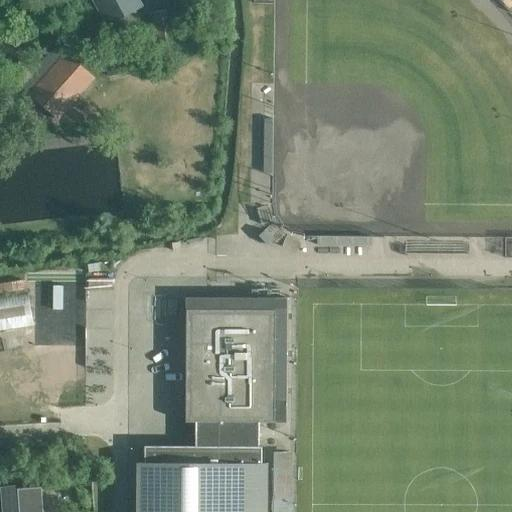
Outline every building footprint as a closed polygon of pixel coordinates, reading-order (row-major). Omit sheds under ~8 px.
[(139,0),(93,0),(107,26),(143,6),(139,0)] [(178,8),(156,11),(152,12),(157,44),(159,44),(161,54),(185,51),(184,50),(193,48),(191,40),(183,41),(183,40),(184,40),(178,8)] [(108,74),(132,70),(128,43),(103,47),(108,74)] [(30,98),(66,56),(60,51),(56,47),(51,52),(19,89),(30,98)] [(66,56),(30,98),(56,121),(92,79),(66,56)] [(272,173),(272,119),(264,119),(263,173),(272,173)] [(371,245),(371,237),(317,237),(317,245),(371,245)] [(113,285),(113,276),(89,276),(90,285),(113,285)] [(68,280),(44,284),(60,381),(84,377),(68,280)] [(0,329),(34,324),(29,294),(0,298),(0,329)] [(287,298),(186,297),(185,422),(196,422),(195,446),(144,446),(145,462),(262,462),(262,447),(259,447),(259,422),(286,422),(287,298)] [(292,511),(292,454),(274,454),(273,511),(292,511)] [(145,462),(137,462),(136,511),(268,511),(268,462),(262,462),(145,462)] [(0,511),(14,511),(13,487),(1,487),(1,482),(0,481),(0,511)] [(42,511),(41,487),(17,489),(18,511),(42,511)]
